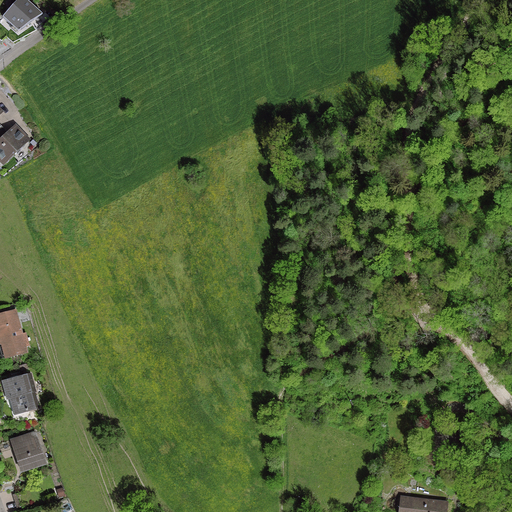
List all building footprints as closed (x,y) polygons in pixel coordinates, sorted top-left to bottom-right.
[(18,0),(3,17),(19,31),(43,15),(26,0),(18,0)] [(27,141),(14,127),(0,140),(0,160),(3,164),(27,141)] [(0,342),(2,342),(6,358),(26,352),(24,346),(27,345),(25,335),(21,336),(16,316),(0,320),(0,342)] [(38,408),(29,374),(11,379),(11,377),(0,380),(0,394),(4,394),(6,398),(9,398),(13,415),(38,408)] [(34,433),(10,441),(20,472),(44,464),(34,433)] [(400,498),(398,511),(444,511),(446,503),(400,498)]
